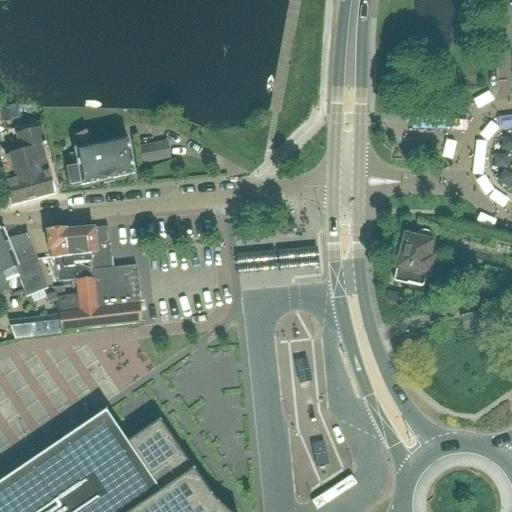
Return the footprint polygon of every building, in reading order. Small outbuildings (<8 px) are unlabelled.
[(47,172),(46,172),(41,151),(45,150),(41,132),(15,138),(20,156),(0,160),(0,166),(10,207),(53,196),(47,172)] [(81,188),(102,183),(102,188),(113,186),(113,181),(134,176),(126,141),(104,146),(76,152),(73,152),(77,172),(67,174),(70,188),(81,186),(81,188)] [(139,150),(142,166),(170,160),(166,144),(139,150)] [(112,271),(110,253),(113,253),(110,225),(92,227),(92,231),(64,234),(64,232),(45,234),(47,254),(50,254),(50,259),(56,284),(77,282),(78,298),(64,299),(56,300),(59,325),(31,328),(32,337),(60,334),(141,326),(135,268),(112,271)] [(0,293),(9,290),(2,274),(14,268),(25,298),(47,290),(36,262),(26,236),(6,242),(2,231),(0,231),(0,293)] [(432,261),(428,260),(432,243),(433,242),(433,241),(432,240),(432,238),(431,237),(428,235),(427,234),(425,233),(424,233),(422,233),(421,233),(420,233),(418,234),(417,235),(416,235),(416,236),(415,238),(415,239),(414,240),(404,238),(396,271),(397,272),(394,284),(406,287),(406,285),(422,289),(424,278),(427,279),(432,261)] [(483,315),(462,321),(465,333),(487,327),(483,315)] [(159,424),(126,446),(105,414),(0,484),(0,511),(222,511),(217,507),(212,501),(207,495),(159,424)]
